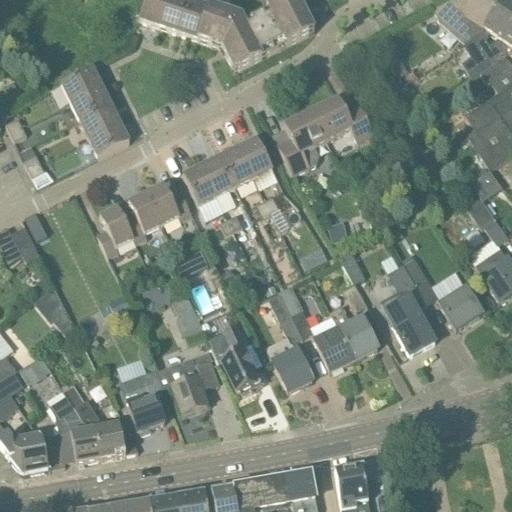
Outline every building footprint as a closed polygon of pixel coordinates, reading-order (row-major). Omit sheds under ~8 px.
[(146,0),(138,25),(159,32),(169,0),(146,0)] [(173,0),(169,0),(159,32),(180,39),(191,6),(173,0)] [(306,0),(269,0),(266,10),(271,19),(258,25),(272,57),(314,36),(302,13),(306,0)] [(457,0),(434,13),(440,28),(451,23),(478,42),(505,5),(497,0),(477,0),(473,7),(463,0),(457,0)] [(511,33),(511,10),(508,8),(505,5),(478,42),(465,50),(458,55),(459,56),(464,53),(470,63),(477,74),(503,57),(499,55),(503,48),(502,48),(511,33)] [(191,6),(180,39),(198,45),(208,11),(191,6)] [(241,23),(208,11),(198,45),(222,53),(234,77),(272,57),(258,25),(246,32),(241,23)] [(477,74),(476,75),(480,82),(487,93),(489,92),(511,74),(511,33),(502,48),(503,48),(499,55),(503,57),(477,74)] [(407,74),(391,51),(382,58),(398,81),(407,74)] [(70,108),(101,93),(92,74),(60,89),(70,108)] [(511,74),(489,92),(492,98),(495,96),(497,100),(511,89),(511,74)] [(13,85),(0,95),(0,103),(6,110),(22,97),(13,85)] [(511,160),(511,89),(497,100),(464,122),(473,135),(465,140),(489,176),(511,160)] [(79,126),(110,111),(101,93),(70,108),(79,126)] [(310,117),(326,148),(351,136),(358,150),(375,141),(359,110),(345,117),(338,103),(310,117)] [(88,145),(119,129),(110,111),(79,126),(88,145)] [(315,153),(326,148),(310,117),(283,131),(285,134),(272,141),(293,182),(309,174),(316,170),(320,162),(315,153)] [(9,139),(22,133),(17,124),(5,130),(9,139)] [(119,129),(88,145),(97,164),(129,148),(119,129)] [(26,141),(22,133),(9,139),(13,147),(26,141)] [(237,154),(253,185),(272,175),(257,144),(237,154)] [(235,194),(253,185),(237,154),(219,163),(235,194)] [(24,166),(23,167),(27,175),(40,169),(36,161),(24,166)] [(217,203),(235,194),(219,163),(201,172),(217,203)] [(32,184),(44,177),(43,176),(40,169),(27,175),(32,184)] [(198,213),(217,203),(201,172),(182,181),(198,213)] [(480,203),(482,207),(501,194),(489,178),(471,190),(480,203)] [(462,206),(472,198),(462,185),(454,191),(456,194),(454,195),(462,206)] [(145,199),(161,232),(179,223),(181,227),(192,222),(181,200),(170,205),(163,191),(145,199)] [(144,240),(161,232),(145,199),(128,208),(135,223),(124,228),(133,246),(135,250),(146,245),(144,240)] [(264,206),(272,218),(279,214),(272,202),(264,206)] [(509,244),(482,207),(480,203),(465,213),(481,236),(484,234),(492,246),(468,262),(480,281),(499,309),(511,300),(511,274),(505,264),(506,264),(498,251),(509,244)] [(262,223),(272,218),(264,206),(256,210),(262,223)] [(133,246),(124,228),(117,214),(99,223),(106,237),(96,242),(107,264),(135,250),(133,246)] [(228,224),(234,237),(242,233),(236,220),(228,224)] [(225,241),(234,237),(228,224),(219,228),(225,241)] [(347,244),(343,226),(327,230),(331,248),(347,244)] [(11,240),(7,233),(0,236),(0,255),(7,269),(21,261),(15,249),(11,240)] [(25,268),(38,261),(36,257),(24,233),(11,240),(15,249),(21,261),(25,268)] [(321,253),(310,258),(316,270),(326,264),(321,253)] [(181,263),(188,280),(209,270),(202,254),(181,263)] [(181,263),(174,267),(181,283),(188,280),(181,263)] [(412,287),(414,291),(426,311),(438,304),(431,293),(425,284),(414,263),(404,269),(403,270),(403,271),(412,287)] [(403,271),(389,278),(398,296),(378,306),(408,362),(434,348),(416,316),(426,311),(414,291),(403,271)] [(231,273),(221,278),(227,289),(237,284),(231,273)] [(46,280),(35,288),(41,297),(52,289),(46,280)] [(355,318),(367,311),(354,289),(342,296),(355,318)] [(273,290),(264,295),(267,301),(276,297),(273,290)] [(296,301),(291,291),(290,290),(285,293),(277,297),(279,300),(283,307),(296,301)] [(481,320),(465,292),(440,308),(456,335),(481,320)] [(115,321),(130,313),(121,299),(107,306),(115,321)] [(302,345),(290,322),(279,300),(268,306),(286,343),(264,354),(270,367),(271,367),(287,399),(311,387),(295,354),(294,355),(292,350),(302,345)] [(185,332),(198,325),(185,301),(172,308),(185,332)] [(354,366),(329,318),(329,319),(331,323),(310,333),(298,310),(288,315),(291,321),(290,322),(302,345),(313,339),(315,345),(313,346),(329,378),(354,366)] [(329,318),(354,366),(377,354),(361,322),(349,328),(341,312),(329,318)] [(66,317),(53,327),(67,344),(77,337),(66,317)] [(249,359),(235,329),(230,331),(231,333),(223,337),(222,335),(218,337),(229,359),(220,364),(237,401),(241,400),(242,402),(255,396),(255,395),(261,392),(246,360),(249,359)] [(212,358),(156,377),(162,396),(170,393),(181,423),(211,412),(208,404),(206,404),(204,396),(207,395),(220,390),(212,367),(215,366),(212,358)] [(0,364),(0,385),(15,375),(4,361),(0,365),(0,364)] [(37,364),(24,373),(30,383),(44,375),(37,364)] [(154,402),(153,403),(152,400),(162,396),(156,377),(155,376),(118,389),(125,408),(136,439),(139,438),(140,440),(153,435),(152,433),(164,429),(154,402)] [(10,401),(0,406),(0,424),(1,426),(19,412),(10,401)] [(42,451),(47,476),(64,472),(63,469),(75,467),(75,469),(99,465),(95,437),(88,438),(73,415),(64,402),(49,412),(54,420),(57,428),(56,428),(58,441),(56,442),(57,448),(42,451)] [(95,437),(99,465),(125,461),(137,459),(129,442),(121,443),(119,429),(102,432),(86,406),(73,415),(79,424),(88,438),(95,437)] [(47,476),(42,451),(41,441),(12,446),(0,431),(0,452),(22,481),(47,476)] [(367,505),(362,473),(363,473),(362,472),(334,476),(334,477),(336,476),(341,511),(368,511),(368,508),(369,508),(369,505),(367,505)] [(310,479),(232,493),(235,511),(267,511),(291,507),(314,502),(310,479)] [(235,511),(232,493),(211,497),(214,511),(235,511)] [(206,511),(204,498),(176,503),(177,511),(206,511)] [(316,511),(314,502),(291,507),(291,511),(316,511)] [(148,508),(148,511),(177,511),(176,503),(148,508)]
